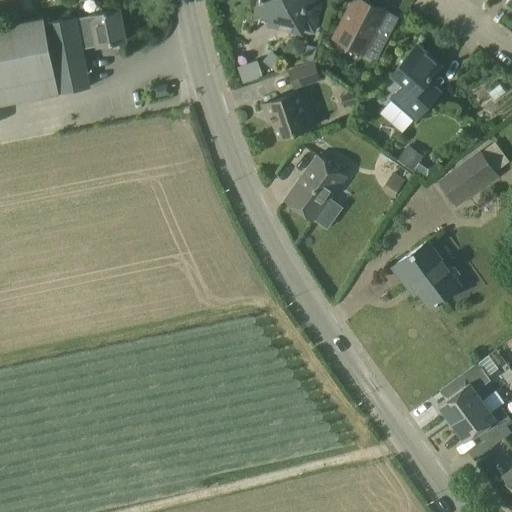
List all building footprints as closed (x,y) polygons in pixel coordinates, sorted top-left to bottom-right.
[(269,25),(301,33),(302,28),(314,31),(320,9),(307,6),(308,0),(260,0),(257,14),(271,18),(269,25)] [(361,55),(376,62),(387,40),(374,33),(385,11),(362,0),(354,0),(337,34),(365,48),(361,55)] [(91,15),(92,16),(77,19),(76,17),(44,23),(43,17),(0,25),(0,106),(90,88),(80,34),(90,32),(93,45),(97,44),(98,46),(125,41),(119,10),(91,15)] [(391,99),(416,120),(447,85),(433,74),(440,66),(417,46),(393,73),(404,84),(391,99)] [(236,66),(243,83),(263,76),(256,58),(236,66)] [(287,70),(294,89),(321,80),(314,61),(287,70)] [(274,121),(280,138),(316,126),(304,91),(264,105),(269,122),(274,121)] [(437,181),(457,208),(499,177),(479,150),(437,181)] [(284,200),(314,221),(347,175),(317,153),(284,200)] [(393,194),(404,177),(391,169),(381,187),(393,194)] [(393,266),(405,283),(410,280),(431,308),(462,286),(457,280),(459,278),(460,274),(455,267),(452,267),(449,269),(433,247),(428,239),(392,265),(393,266)] [(440,405),(452,422),(484,400),(476,390),(490,380),(478,362),(456,377),(463,388),(440,405)] [(500,375),(507,384),(511,379),(511,371),(510,368),(500,375)] [(481,441),(511,419),(500,404),(491,411),(484,400),(452,422),(466,441),(476,435),(481,441)] [(498,430),(504,439),(511,433),(505,425),(498,430)] [(484,447),(488,451),(504,439),(498,430),(481,442),(484,447)] [(511,468),(503,475),(511,486),(511,468)]
